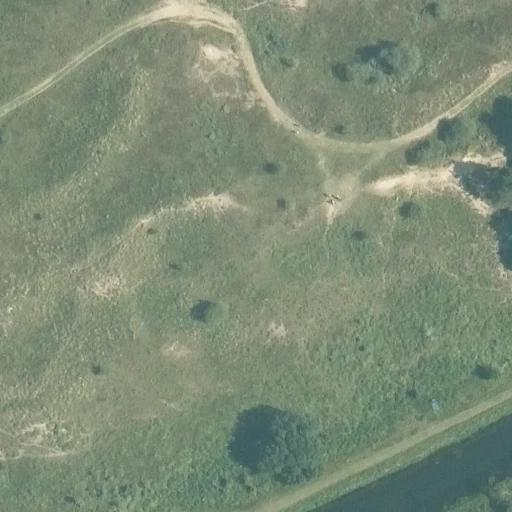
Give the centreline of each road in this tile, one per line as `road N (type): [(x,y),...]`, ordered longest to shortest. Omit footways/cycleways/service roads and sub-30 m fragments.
road 1 (track): [(0,112),(160,9),(201,7),(231,19),(263,92),(296,131),(334,145),(383,141),(451,114),(511,66)]
road 2 (track): [(257,511),(511,389)]
